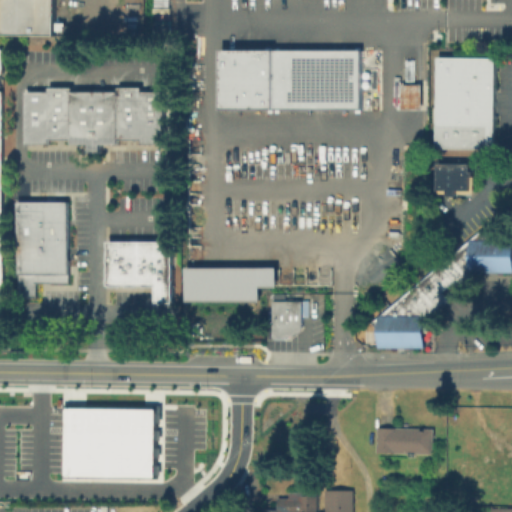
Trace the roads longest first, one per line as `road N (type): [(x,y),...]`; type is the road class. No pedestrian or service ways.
road 1 (tertiary): [(243,374),(0,371)]
road 2 (residential): [(243,374),(234,472),(190,511)]
road 3 (tertiary): [(511,369),(354,376)]
